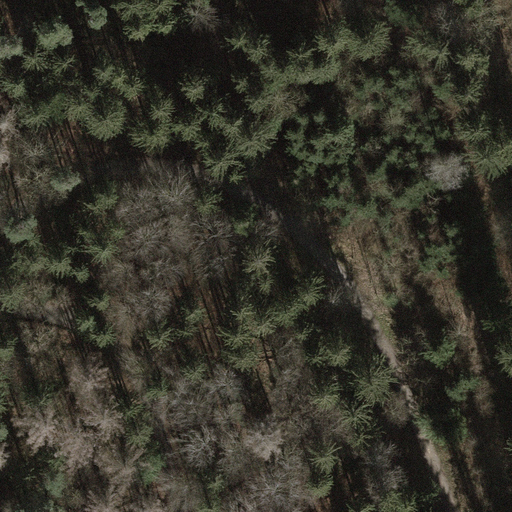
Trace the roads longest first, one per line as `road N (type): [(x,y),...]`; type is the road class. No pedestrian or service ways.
road 1 (track): [(453,511),(371,316),(334,261),(246,188),(205,172),(120,165),(40,189),(0,221)]
road 2 (track): [(0,308),(49,311),(112,342),(146,395),(178,511)]
